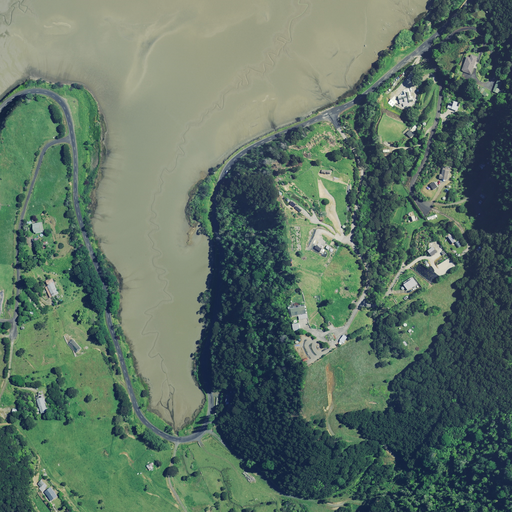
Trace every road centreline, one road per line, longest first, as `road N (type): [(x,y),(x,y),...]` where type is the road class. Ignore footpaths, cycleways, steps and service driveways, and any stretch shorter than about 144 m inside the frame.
road 1 (unclassified): [(73,139),(76,213),(134,404),(152,429),(176,440),(193,437),(210,410),(203,361),(222,264),(215,207),(225,169),(253,146),(356,100),(420,48)]
road 2 (residential): [(13,334),(22,213),(43,152),(73,139)]
road 3 (residential): [(420,48),(441,82),(411,189),(426,210)]
